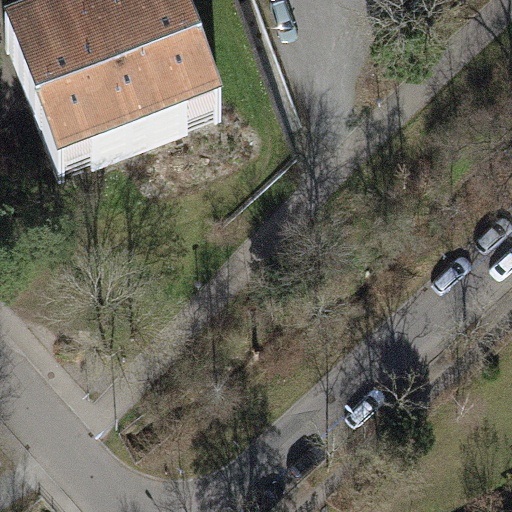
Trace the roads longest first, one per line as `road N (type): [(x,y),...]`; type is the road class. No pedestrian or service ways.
road 1 (residential): [(208,511),(361,371),(459,309),(511,264)]
road 2 (residential): [(0,370),(120,511)]
